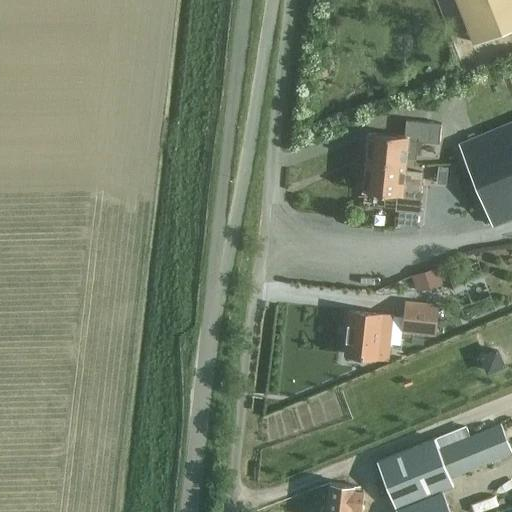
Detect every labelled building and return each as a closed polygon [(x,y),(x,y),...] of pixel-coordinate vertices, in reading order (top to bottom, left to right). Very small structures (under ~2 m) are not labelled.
[(511,0),(457,0),(474,43),(511,27),(511,0)] [(440,142),(441,123),(406,119),(405,136),(370,132),(369,136),(365,135),(364,146),(368,147),(366,160),(405,163),(405,157),(416,156),(418,140),(440,142)] [(511,121),(459,143),(492,224),(511,216),(511,121)] [(404,171),(405,163),(366,160),(365,173),(361,173),(360,185),(364,186),(364,191),(397,195),(396,210),(419,212),(422,173),(404,171)] [(323,269),(322,279),(344,281),(345,271),(323,269)] [(416,283),(424,280),(422,272),(413,275),(416,283)] [(406,302),(403,329),(433,332),(436,306),(406,302)] [(393,314),(351,309),(346,353),(388,357),(393,314)] [(511,451),(511,450),(501,423),(470,436),(465,438),(461,427),(377,460),(396,508),(443,488),(454,484),(451,477),(511,451)] [(465,425),(461,427),(465,438),(470,436),(465,425)] [(355,480),(331,477),(327,511),(360,511),(363,484),(354,484),(355,480)]
